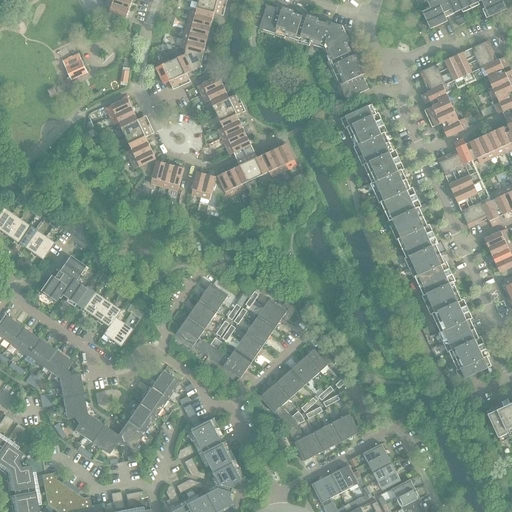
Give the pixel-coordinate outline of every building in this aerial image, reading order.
[(130,10),(133,1),(130,0),(107,0),(107,2),(130,10)] [(220,15),(223,6),(200,0),(197,9),(214,14),(220,15)] [(448,22),(444,13),(451,10),(453,14),(462,10),(460,6),(465,4),(466,7),(470,6),(467,0),(427,0),(431,8),(423,12),(431,30),(448,22)] [(507,10),(502,0),(467,0),(470,6),(482,0),(490,17),(507,10)] [(127,19),(130,10),(107,2),(104,11),(127,19)] [(286,35),(293,14),(294,11),(282,8),(277,6),(276,8),(267,6),(260,29),(271,32),(271,30),(285,34),(286,35)] [(214,14),(197,9),(196,14),(213,19),(214,14)] [(211,28),(213,19),(196,14),(190,13),(188,22),(211,28)] [(311,42),(317,21),(318,21),(318,19),(302,14),(302,16),(293,14),(286,35),(285,34),(285,37),(295,40),(296,38),(310,42),(311,42)] [(469,27),(463,14),(455,18),(461,31),(469,27)] [(106,30),(107,26),(95,21),(94,26),(106,30)] [(350,42),(345,31),(343,32),(340,26),(327,22),(326,24),(318,21),(317,21),(311,42),(310,42),(309,44),(320,48),(320,46),(325,47),(327,51),(347,42),(348,43),(350,42)] [(208,37),(211,28),(188,22),(185,30),(208,37)] [(206,46),(208,37),(185,30),(183,39),(206,46)] [(203,55),(206,46),(183,39),(180,48),(203,55)] [(497,61),(491,48),(488,41),(463,53),(476,81),(487,76),(483,67),(497,61)] [(356,55),(354,50),(351,51),(348,43),(347,42),(327,51),(325,52),(329,62),(332,61),(338,74),(360,65),(356,55)] [(200,68),(203,55),(180,48),(183,56),(191,72),(200,68)] [(476,81),(463,53),(454,57),(467,85),(476,81)] [(88,73),(79,54),(63,61),(72,80),(88,73)] [(191,72),(183,56),(171,61),(181,83),(189,79),(187,74),(191,72)] [(467,85),(454,57),(445,61),(458,90),(467,85)] [(511,80),(511,72),(511,71),(500,76),(498,72),(509,66),(505,57),(497,61),(483,67),(487,76),(494,90),(511,80)] [(181,83),(171,61),(162,66),(170,82),(172,87),(181,83)] [(458,90),(445,61),(420,72),(429,92),(443,86),(447,95),(453,92),(458,90)] [(367,79),(365,74),(360,65),(338,74),(344,88),(342,89),(347,100),(369,90),(365,80),(367,79)] [(170,82),(162,66),(157,68),(164,84),(170,82)] [(202,95),(223,85),(219,76),(198,86),(202,95)] [(511,96),(510,98),(508,93),(511,91),(511,80),(494,90),(500,103),(494,105),(498,114),(511,107),(511,96)] [(211,101),(227,94),(223,85),(202,95),(206,104),(211,101)] [(450,101),(455,98),(453,92),(447,95),(443,86),(429,92),(421,96),(425,105),(437,100),(439,104),(427,109),(432,118),(453,108),(450,101)] [(57,94),(54,88),(48,91),(51,98),(57,94)] [(213,106),(229,98),(227,94),(211,101),(213,106)] [(217,114),(239,104),(235,96),(229,98),(213,106),(217,114)] [(110,117),(132,107),(128,98),(106,108),(110,117)] [(237,115),(243,113),(239,104),(217,114),(221,123),(237,115)] [(387,131),(385,126),(382,119),(379,121),(376,115),(377,115),(372,105),(341,119),(346,129),(347,129),(355,146),(353,147),(358,157),(389,142),(385,132),(387,131)] [(120,123),(136,116),(132,107),(110,117),(114,125),(120,123)] [(459,121),(457,117),(453,108),(432,118),(435,127),(447,121),(449,126),(443,128),(447,138),(469,128),(465,119),(459,121)] [(223,128),(239,120),(237,115),(221,123),(223,127),(223,128)] [(122,128),(138,120),(136,116),(120,123),(122,128)] [(511,142),(511,116),(506,119),(511,131),(506,133),(504,127),(495,131),(505,153),(511,149),(511,145),(511,143),(511,142)] [(126,136),(147,126),(143,118),(138,120),(122,128),(126,136)] [(222,138),(243,128),(239,120),(223,128),(223,127),(218,130),(222,138)] [(146,137),(151,135),(147,126),(126,136),(130,145),(146,137)] [(226,147),(247,137),(243,128),(222,138),(226,147)] [(505,153),(495,131),(487,135),(497,156),(505,153)] [(497,156),(487,135),(479,139),(489,160),(497,156)] [(132,149),(148,142),(146,137),(130,145),(132,149)] [(230,155),(251,145),(247,137),(226,147),(230,155)] [(489,160),(479,139),(470,142),(473,148),(468,150),(463,139),(454,143),(458,151),(465,167),(456,171),(460,180),(478,172),(473,161),(478,159),(480,164),(489,160)] [(131,161),(152,150),(148,142),(132,149),(127,152),(131,161)] [(401,169),(399,164),(402,163),(396,151),(394,152),(389,142),(358,157),(362,167),(364,166),(372,183),(401,169)] [(297,166),(287,144),(278,148),(288,170),(297,166)] [(288,170),(278,148),(270,152),(280,174),(288,170)] [(140,167),(156,159),(152,150),(131,161),(135,169),(140,167)] [(465,167),(458,151),(446,156),(438,160),(450,185),(460,180),(456,171),(465,167)] [(280,174),(270,152),(262,156),(269,172),(272,177),(280,174)] [(265,174),(257,158),(255,153),(246,157),(256,178),(265,174)] [(269,172),(262,156),(257,158),(265,174),(269,172)] [(256,178),(246,157),(237,161),(240,166),(248,182),(256,178)] [(157,161),(156,159),(140,167),(144,176),(152,178),(157,161)] [(160,186),(166,164),(157,161),(152,178),(151,184),(160,186)] [(169,189),(175,166),(166,164),(160,186),(169,189)] [(178,192),(184,169),(175,166),(169,189),(178,192)] [(248,182),(240,166),(235,168),(243,185),(248,182)] [(243,185),(235,168),(227,172),(237,194),(245,190),(243,185)] [(413,195),(410,190),(411,189),(402,170),(401,170),(401,169),(372,183),(370,184),(380,205),(382,205),(389,221),(418,207),(416,202),(421,199),(418,193),(416,194),(413,195)] [(201,198),(207,175),(198,172),(191,195),(201,198)] [(237,194),(227,172),(219,176),(226,193),(228,198),(237,194)] [(454,194),(482,181),(482,180),(478,172),(460,180),(450,185),(454,194)] [(211,194),(216,177),(207,175),(201,198),(210,200),(211,194)] [(219,176),(216,177),(211,194),(210,200),(209,204),(218,207),(217,196),(218,196),(226,193),(219,176)] [(458,203),(469,198),(486,190),(482,181),(454,194),(458,203)] [(511,211),(511,190),(510,186),(502,190),(511,211)] [(264,195),(263,194),(261,190),(255,193),(257,198),(264,195)] [(511,211),(502,190),(493,194),(496,199),(491,201),(486,190),(469,198),(473,207),(481,203),(482,205),(489,219),(492,227),(501,223),(496,211),(501,209),(503,215),(511,211)] [(19,204),(23,198),(19,195),(15,201),(19,204)] [(23,207),(27,201),(23,198),(19,204),(23,207)] [(489,219),(482,205),(481,203),(473,207),(469,198),(458,203),(469,228),(489,219)] [(36,215),(40,209),(36,207),(32,213),(36,215)] [(430,232),(427,227),(428,227),(419,207),(418,207),(389,221),(388,222),(396,241),(398,240),(406,258),(435,244),(433,239),(438,237),(435,230),(430,232)] [(0,230),(12,214),(3,208),(0,211),(0,230)] [(40,218),(44,212),(40,209),(36,215),(40,218)] [(0,231),(8,237),(20,220),(12,214),(0,230),(0,231)] [(52,227),(57,221),(53,218),(48,224),(52,227)] [(17,243),(29,226),(20,220),(8,237),(17,243)] [(56,230),(61,224),(57,221),(52,227),(56,230)] [(25,248),(37,231),(29,226),(17,243),(25,248)] [(489,248),(510,238),(506,229),(485,239),(489,248)] [(33,254),(45,237),(37,231),(25,248),(33,254)] [(42,260),(54,243),(45,237),(33,254),(42,260)] [(492,256),(511,246),(511,241),(510,238),(489,248),(492,256)] [(447,270),(444,264),(445,264),(436,244),(435,244),(406,258),(404,259),(414,278),(415,278),(423,295),(453,282),(451,276),(453,275),(450,269),(447,270)] [(496,264),(511,256),(511,246),(492,256),(496,264)] [(74,304),(85,289),(75,282),(85,268),(87,269),(87,268),(70,256),(59,272),(62,274),(58,281),(50,276),(40,291),(55,302),(61,295),(74,304)] [(511,256),(496,264),(502,276),(504,277),(511,274),(511,275),(511,256)] [(102,283),(106,277),(103,274),(98,280),(102,283)] [(106,286),(110,280),(106,277),(102,283),(106,286)] [(222,305),(234,288),(224,281),(219,289),(211,284),(205,293),(222,305)] [(467,313),(470,312),(467,306),(464,306),(453,282),(423,295),(422,296),(431,316),(432,315),(440,332),(434,335),(439,345),(443,343),(475,329),(470,319),(469,319),(467,313)] [(84,310),(96,293),(87,287),(85,289),(74,304),(73,307),(74,307),(75,305),(84,310)] [(123,297),(127,291),(123,288),(119,294),(123,297)] [(255,301),(259,295),(255,292),(250,298),(255,301)] [(92,316),(104,298),(96,293),(84,310),(92,316)] [(222,305),(205,293),(200,301),(217,313),(222,305)] [(100,322),(113,305),(104,298),(92,316),(100,322)] [(250,308),(255,301),(250,298),(246,305),(250,308)] [(287,311),(270,299),(264,308),(281,320),(287,311)] [(217,313),(200,301),(194,309),(211,321),(217,313)] [(116,318),(121,310),(113,305),(100,322),(108,327),(109,328),(115,318),(116,318)] [(237,314),(241,307),(237,305),(233,311),(237,314)] [(135,316),(139,310),(135,307),(131,313),(135,316)] [(281,320),(264,308),(258,317),(275,328),(281,320)] [(211,321),(194,309),(188,318),(205,330),(211,321)] [(243,318),(247,312),(243,309),(239,315),(243,318)] [(232,320),(237,314),(233,311),(228,318),(232,320)] [(0,337),(1,338),(13,321),(4,315),(0,320),(0,337)] [(238,325),(243,318),(239,315),(234,322),(238,325)] [(275,328),(258,317),(252,325),(270,337),(275,328)] [(124,324),(116,318),(115,318),(109,328),(108,327),(103,335),(112,341),(124,324)] [(205,330),(188,318),(182,326),(200,338),(205,330)] [(9,344),(21,327),(13,321),(1,338),(9,344)] [(225,331),(229,324),(225,321),(221,328),(225,331)] [(121,347),(132,330),(124,324),(112,341),(121,347)] [(231,335),(236,328),(231,325),(227,332),(231,335)] [(270,337),(252,325),(247,333),(264,345),(270,337)] [(200,338),(182,326),(176,335),(209,357),(219,341),(215,338),(210,345),(200,338)] [(24,342),(30,333),(21,327),(9,344),(18,350),(24,342)] [(221,337),(225,331),(221,328),(217,334),(221,337)] [(492,366),(487,356),(484,358),(481,352),(487,350),(484,343),(481,344),(481,345),(479,346),(476,340),(479,339),(475,329),(443,343),(448,353),(449,352),(458,370),(456,371),(460,381),(492,366)] [(227,341),(231,335),(227,332),(223,339),(227,341)] [(26,356),(38,339),(30,333),(24,342),(18,350),(26,356)] [(264,345),(247,333),(241,342),(258,353),(264,345)] [(35,362),(47,344),(38,339),(26,356),(35,362)] [(246,370),(229,358),(219,351),(223,344),(219,341),(209,357),(240,379),(246,370)] [(258,353),(241,342),(235,350),(252,362),(258,353)] [(43,368),(55,350),(47,344),(35,362),(43,368)] [(328,365),(323,359),(327,355),(320,347),(316,351),(314,349),(306,357),(320,372),(328,365)] [(51,373),(64,356),(55,350),(43,368),(51,373)] [(252,362),(235,350),(229,358),(246,370),(252,362)] [(8,360),(1,356),(0,357),(0,360),(5,364),(8,360)] [(67,369),(72,362),(64,356),(51,373),(59,379),(69,372),(67,369)] [(320,372),(306,357),(299,363),(313,379),(320,372)] [(18,367),(12,363),(9,367),(15,371),(18,367)] [(313,379),(299,363),(291,370),(305,386),(313,379)] [(25,372),(18,367),(15,371),(22,376),(25,372)] [(180,382),(163,370),(156,379),(174,391),(180,382)] [(305,386),(291,370),(283,377),(297,393),(305,386)] [(82,384),(80,374),(71,375),(69,372),(59,379),(61,388),(82,384)] [(30,386),(36,377),(31,374),(29,377),(25,382),(30,386)] [(35,389),(41,381),(36,377),(30,386),(35,389)] [(297,393),(283,377),(276,384),(290,400),(297,393)] [(174,391),(156,379),(150,388),(168,399),(174,391)] [(339,389),(345,384),(342,380),(336,385),(339,389)] [(84,395),(82,384),(61,388),(63,399),(84,395)] [(193,389),(191,384),(184,388),(186,392),(193,389)] [(290,400),(276,384),(268,390),(282,406),(290,400)] [(328,396),(334,390),(330,386),(324,392),(328,396)] [(168,399),(150,388),(145,396),(162,408),(168,399)] [(282,406),(268,390),(260,398),(286,427),(302,416),(299,412),(293,417),(282,406)] [(322,401),(328,396),(324,392),(318,397),(322,401)] [(51,401),(50,394),(40,396),(41,403),(51,401)] [(86,406),(84,395),(63,399),(65,409),(86,406)] [(340,400),(337,395),(330,399),(333,404),(340,400)] [(162,408),(145,396),(139,404),(156,416),(162,408)] [(189,402),(186,397),(179,401),(182,405),(189,402)] [(511,436),(511,397),(495,405),(496,407),(487,411),(501,443),(511,438),(511,437),(511,436)] [(311,407),(317,402),(313,398),(307,403),(311,407)] [(333,404),(330,399),(323,403),(326,407),(333,404)] [(305,412),(311,407),(307,403),(301,409),(305,412)] [(156,416),(139,404),(133,412),(151,424),(156,416)] [(200,424),(190,404),(183,408),(193,428),(200,424)] [(87,414),(86,406),(65,409),(66,419),(74,417),(76,421),(87,414)] [(323,412),(320,407),(313,411),(316,415),(323,412)] [(316,415),(313,411),(306,414),(309,419),(316,415)] [(151,424),(133,412),(127,422),(130,423),(145,433),(151,424)] [(83,437),(95,419),(87,414),(76,421),(78,424),(74,431),(83,437)] [(360,433),(350,414),(340,419),(350,438),(360,433)] [(5,416),(3,419),(11,424),(13,422),(13,421),(5,416)] [(313,457),(304,438),(297,425),(305,421),(302,416),(286,427),(304,461),(313,457)] [(1,421),(1,422),(9,428),(11,424),(3,419),(1,421)] [(92,443),(102,428),(104,426),(95,419),(83,437),(92,443)] [(350,438),(340,419),(331,424),(341,443),(350,438)] [(225,452),(214,430),(215,430),(209,420),(200,424),(193,428),(190,430),(200,449),(211,472),(231,461),(226,452),(225,452)] [(1,422),(0,423),(0,426),(7,431),(9,428),(1,422)] [(145,433),(130,423),(127,422),(122,429),(139,441),(145,433)] [(17,424),(15,427),(24,433),(26,430),(18,424),(17,424)] [(62,430),(57,424),(54,426),(58,433),(62,430)] [(341,443),(331,424),(322,429),(332,447),(341,443)] [(100,449),(112,431),(104,426),(102,428),(92,443),(100,449)] [(15,427),(13,431),(21,436),(24,433),(15,427)] [(139,441),(122,429),(118,435),(120,446),(125,445),(133,450),(139,441)] [(332,447),(322,429),(313,434),(323,452),(332,447)] [(66,437),(62,430),(58,433),(62,440),(66,437)] [(13,431),(11,434),(19,440),(21,436),(13,431)] [(120,446),(118,435),(112,431),(100,449),(109,455),(114,447),(120,446)] [(17,443),(19,440),(11,434),(8,437),(17,443)] [(323,452),(313,434),(304,438),(313,457),(323,452)] [(22,454),(1,439),(0,438),(0,464),(1,465),(1,466),(8,472),(19,465),(17,461),(22,454)] [(368,463),(387,453),(382,444),(363,453),(368,463)] [(86,451),(79,447),(77,451),(83,455),(86,451)] [(93,455),(86,451),(83,455),(90,460),(93,455)] [(373,472),(391,463),(387,453),(368,463),(373,472)] [(358,465),(354,458),(350,460),(354,467),(358,465)] [(239,480),(235,471),(236,471),(231,461),(211,472),(218,484),(216,488),(204,495),(212,511),(218,511),(224,509),(223,508),(232,504),(229,497),(232,484),(239,480)] [(378,481),(396,472),(391,463),(373,472),(378,481)] [(37,511),(34,492),(30,466),(24,467),(21,468),(19,465),(8,472),(10,481),(11,481),(16,505),(15,505),(15,511),(37,511)] [(365,485),(358,471),(353,473),(349,465),(340,470),(349,489),(359,484),(360,487),(365,485)] [(349,489),(340,470),(331,475),(340,494),(349,489)] [(382,491),(401,481),(396,472),(378,481),(382,491)] [(83,498),(78,494),(80,491),(64,480),(61,483),(56,479),(55,473),(41,475),(43,485),(47,505),(43,510),(46,511),(50,511),(53,509),(56,511),(55,511),(81,511),(92,511),(90,497),(83,498)] [(340,494),(331,475),(322,480),(331,498),(340,494)] [(415,489),(410,479),(392,489),(397,499),(415,489)] [(338,510),(331,498),(322,480),(312,485),(326,511),(344,511),(365,502),(362,497),(338,510)] [(373,493),(369,486),(364,488),(368,495),(373,493)] [(402,508),(420,498),(415,489),(397,499),(402,508)] [(212,511),(204,495),(186,504),(170,511),(212,511)] [(387,504),(383,497),(379,499),(382,506),(387,504)] [(403,511),(415,511),(425,507),(420,498),(402,508),(403,511)] [(380,509),(377,502),(372,504),(376,511),(380,509)]
